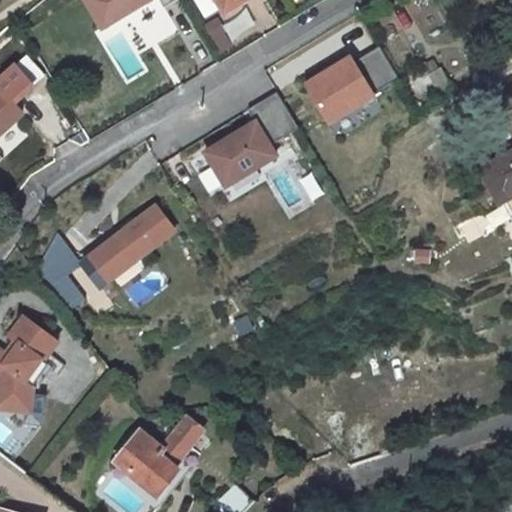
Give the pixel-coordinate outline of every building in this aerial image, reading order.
[(146,0),(86,0),(102,27),(146,0)] [(191,0),(200,18),(213,11),(206,0),(191,0)] [(245,0),(216,0),(225,13),(245,0)] [(352,58),(307,85),(331,125),(376,97),(374,95),(399,80),(379,48),(355,62),(352,58)] [(0,162),(3,160),(0,157),(0,135),(23,116),(14,106),(34,88),(16,68),(0,82),(0,90),(1,91),(0,91),(0,162)] [(299,130),(277,94),(248,112),(256,123),(205,153),(226,188),(277,157),(271,147),(299,130)] [(511,143),(475,165),(498,205),(506,201),(511,212),(511,143)] [(154,206),(89,256),(108,280),(173,230),(154,206)] [(108,280),(89,256),(79,264),(98,288),(108,280)] [(0,368),(5,373),(1,409),(34,414),(33,425),(44,426),(48,398),(43,397),(44,386),(56,370),(48,363),(61,345),(27,320),(13,340),(18,343),(8,356),(0,349),(0,368)] [(487,361),(457,370),(468,406),(498,397),(487,361)] [(139,433),(115,462),(157,497),(176,474),(182,479),(196,461),(186,453),(202,432),(188,419),(161,451),(139,433)] [(164,502),(182,479),(176,474),(157,497),(164,502)] [(243,511),(254,501),(234,485),(207,510),(209,511),(243,511)]
